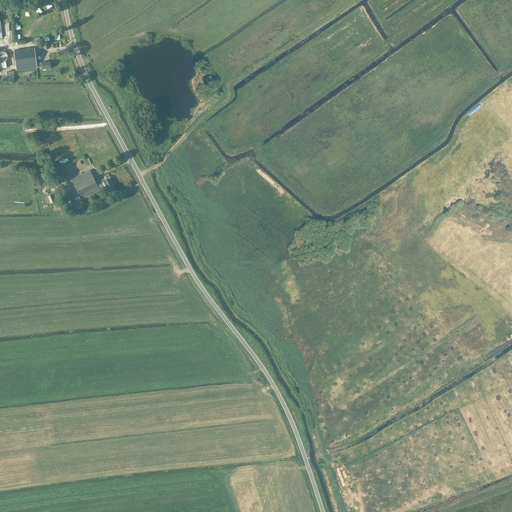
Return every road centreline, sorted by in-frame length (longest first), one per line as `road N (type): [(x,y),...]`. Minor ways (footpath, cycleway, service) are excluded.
road 1 (unclassified): [(322,511),(278,394),(191,272),(91,88),(63,0)]
road 2 (track): [(230,85),(225,104),(139,175)]
